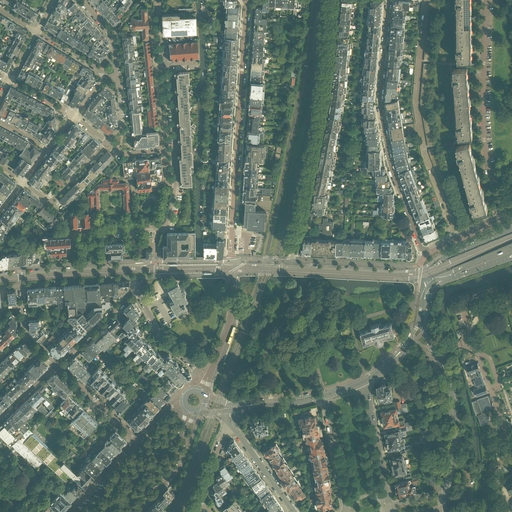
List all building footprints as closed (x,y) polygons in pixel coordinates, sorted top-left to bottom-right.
[(16,0),(12,8),(16,10),(21,3),(18,1),(19,0),(16,0)] [(16,10),(21,13),(27,4),(24,2),(25,0),(24,0),(22,0),(21,3),(16,10)] [(102,0),(96,6),(99,9),(105,4),(108,1),(106,0),(105,0),(103,2),(102,0)] [(120,11),(122,13),(123,14),(132,1),(130,0),(127,0),(124,3),(119,8),(118,8),(120,11)] [(456,9),(456,10),(471,10),(470,0),(455,0),(456,5),(458,5),(458,9),(457,9),(456,9)] [(21,13),(25,16),(29,8),(30,7),(28,5),(29,3),(30,2),(28,1),(27,4),(21,13)] [(67,11),(67,10),(68,9),(69,8),(70,8),(68,7),(67,9),(64,7),(65,5),(58,1),(56,5),(67,11)] [(99,9),(102,13),(108,7),(107,5),(109,3),(108,2),(109,2),(108,1),(105,4),(99,9)] [(25,16),(29,18),(34,11),(31,9),(34,5),(32,3),(30,7),(29,8),(25,16)] [(67,12),(69,14),(78,6),(75,3),(73,5),(70,8),(69,8),(68,9),(67,10),(69,11),(67,12)] [(54,9),(63,14),(64,11),(66,12),(67,11),(56,5),(54,9)] [(108,7),(102,13),(105,16),(114,8),(113,7),(111,5),(108,7)] [(34,11),(29,18),(34,21),(38,13),(36,12),(39,7),(37,6),(34,11)] [(74,15),(74,14),(80,9),(78,6),(69,14),(70,15),(73,13),(74,15)] [(105,16),(108,19),(114,14),(112,12),(116,9),(117,7),(116,6),(114,8),(105,16)] [(180,14),(181,33),(182,33),(183,33),(183,36),(185,36),(185,33),(195,33),(196,33),(196,32),(196,26),(196,23),(195,17),(195,16),(195,13),(192,13),(192,9),(192,8),(180,9),(180,14)] [(52,13),(62,18),(63,19),(65,15),(63,14),(54,9),(52,13)] [(73,19),(71,21),(71,22),(82,12),(80,9),(74,14),(75,16),(73,18),(73,19)] [(456,26),(456,27),(471,27),(471,10),(456,10),(457,10),(458,10),(458,16),(457,16),(457,20),(458,20),(458,26),(457,26),(456,26)] [(108,19),(111,22),(122,13),(120,11),(115,15),(114,14),(108,19)] [(77,22),(79,20),(85,14),(82,12),(71,22),(72,23),(71,25),(72,26),(74,24),(73,23),(75,21),(77,22)] [(57,20),(59,21),(60,22),(61,22),(62,23),(63,21),(61,20),(62,18),(52,13),(50,16),(54,18),(57,20)] [(122,13),(111,22),(113,25),(115,26),(115,25),(119,19),(123,14),(122,13)] [(74,26),(76,28),(87,17),(85,14),(79,20),(80,21),(74,26)] [(177,34),(181,33),(180,14),(179,14),(170,14),(163,15),(163,14),(162,14),(162,15),(162,18),(162,19),(162,24),(162,28),(163,28),(163,34),(168,34),(169,35),(172,35),(172,34),(177,33),(177,34)] [(44,28),(47,29),(54,18),(50,16),(49,18),(51,19),(50,20),(51,20),(50,22),(48,21),(44,28)] [(80,27),(81,28),(90,20),(87,17),(76,28),(77,29),(80,27)] [(47,29),(50,31),(54,25),(53,24),(54,22),(55,21),(56,22),(57,20),(54,18),(47,29)] [(50,31),(53,33),(59,23),(60,22),(59,21),(57,20),(56,22),(58,23),(56,26),(54,25),(50,31)] [(78,31),(80,32),(81,33),(82,32),(81,30),(85,27),(86,28),(92,23),(90,20),(81,28),(78,30),(78,31)] [(12,31),(12,29),(15,24),(11,21),(6,31),(8,32),(10,29),(12,31)] [(59,23),(53,33),(56,35),(62,26),(61,26),(61,24),(60,24),(61,22),(60,22),(59,23)] [(56,35),(60,37),(66,27),(68,24),(66,23),(65,25),(63,27),(62,26),(56,35)] [(83,34),(84,35),(95,25),(92,23),(86,28),(88,29),(85,32),(85,31),(83,33),(82,32),(81,33),(83,34)] [(12,29),(16,31),(26,36),(28,32),(15,24),(12,29)] [(84,35),(86,37),(86,36),(90,32),(91,34),(97,28),(95,25),(84,35)] [(60,37),(63,39),(69,29),(66,27),(60,37)] [(456,43),(456,44),(471,44),(471,27),(456,27),(456,28),(457,28),(457,27),(458,27),(458,34),(457,34),(457,37),(458,37),(458,43),(457,43),(456,43)] [(90,37),(91,39),(100,31),(97,28),(91,34),(90,34),(92,36),(90,37)] [(63,39),(65,41),(72,31),(72,30),(69,29),(63,39)] [(16,31),(14,35),(24,40),(26,36),(16,31)] [(65,41),(69,43),(73,37),(75,33),(72,31),(65,41)] [(69,43),(72,45),(80,32),(78,31),(74,37),(73,37),(69,43)] [(100,31),(92,38),(94,41),(97,39),(102,34),(100,31)] [(72,45),(75,47),(79,40),(78,39),(79,37),(80,38),(81,36),(82,36),(83,34),(81,33),(80,32),(72,45)] [(122,37),(123,44),(133,43),(133,44),(136,43),(135,36),(136,36),(136,33),(122,34),(123,37),(122,37)] [(24,40),(14,35),(12,34),(11,36),(12,36),(15,38),(14,40),(22,43),(24,40)] [(94,44),(95,45),(104,36),(102,34),(97,39),(98,40),(95,42),(94,44)] [(81,41),(79,40),(75,47),(78,49),(86,37),(84,35),(82,39),(81,41)] [(95,45),(97,46),(98,47),(101,44),(107,39),(104,36),(95,45)] [(78,49),(81,51),(85,44),(84,43),(87,38),(86,37),(78,49)] [(38,38),(36,43),(45,47),(47,44),(38,38)] [(8,41),(9,42),(20,47),(22,43),(14,40),(13,41),(10,40),(9,39),(8,41)] [(100,49),(102,51),(103,49),(102,48),(109,42),(108,41),(107,39),(101,44),(102,45),(99,48),(100,49)] [(81,51),(84,52),(91,42),(90,40),(87,45),(85,44),(81,51)] [(11,45),(10,47),(18,51),(20,47),(9,42),(8,43),(11,45)] [(84,52),(87,55),(91,48),(90,47),(91,45),(93,46),(94,44),(92,42),(91,42),(84,52)] [(170,59),(170,62),(172,62),(172,61),(172,60),(183,60),(198,59),(198,57),(197,42),(193,42),(171,44),(170,43),(168,43),(169,46),(170,59)] [(36,43),(34,47),(43,52),(45,47),(36,43)] [(123,44),(124,52),(134,51),(133,44),(133,43),(123,44)] [(45,47),(43,52),(42,53),(45,55),(50,46),(47,44),(45,47)] [(471,44),(456,44),(456,45),(457,45),(458,45),(458,49),(456,49),(456,50),(457,54),(458,54),(458,57),(457,57),(456,57),(456,59),(457,59),(457,58),(458,58),(458,60),(458,61),(472,61),(472,57),(471,44)] [(4,46),(3,48),(16,55),(18,51),(10,47),(7,45),(6,47),(4,46)] [(45,55),(48,57),(50,55),(53,48),(50,46),(45,55)] [(91,48),(87,55),(90,56),(96,48),(93,46),(91,48)] [(90,56),(93,58),(98,52),(96,51),(97,49),(99,50),(100,49),(99,48),(98,47),(97,46),(96,48),(90,56)] [(390,49),(390,53),(401,54),(404,54),(404,50),(403,50),(403,47),(390,46),(390,49)] [(6,55),(9,56),(14,59),(16,55),(3,48),(2,47),(1,49),(7,53),(6,55)] [(34,47),(32,51),(39,55),(40,55),(42,53),(43,52),(34,47)] [(50,59),(51,60),(57,50),(53,48),(50,55),(48,57),(48,58),(50,59)] [(93,58),(96,60),(102,51),(100,49),(100,50),(101,50),(99,53),(98,52),(93,58)] [(103,49),(102,51),(96,60),(100,62),(107,53),(103,49)] [(55,62),(56,59),(60,52),(57,50),(51,60),(50,62),(52,63),(53,61),(55,62)] [(32,51),(29,55),(41,61),(42,59),(38,57),(39,55),(32,51)] [(55,65),(56,66),(63,54),(60,52),(56,59),(57,60),(55,65)] [(61,62),(62,63),(66,56),(63,54),(56,66),(57,66),(58,67),(61,62)] [(0,62),(0,68),(2,69),(9,56),(6,55),(5,56),(6,57),(4,61),(2,59),(0,62)] [(29,55),(27,60),(34,63),(35,61),(39,63),(40,63),(44,65),(45,63),(41,61),(29,55)] [(9,56),(2,69),(3,70),(3,69),(5,71),(6,71),(7,72),(14,59),(9,56)] [(70,58),(64,68),(67,70),(69,67),(73,60),(70,58)] [(27,60),(24,64),(28,66),(31,68),(32,68),(35,69),(36,70),(37,68),(38,66),(34,63),(27,60)] [(67,70),(70,72),(76,62),(73,60),(69,67),(67,70)] [(76,62),(70,72),(73,74),(74,74),(74,72),(75,71),(79,64),(76,62)] [(17,77),(21,79),(27,68),(28,66),(24,64),(17,77)] [(77,76),(79,72),(83,66),(79,64),(75,71),(77,72),(75,75),(74,74),(73,74),(73,75),(76,76),(76,77),(77,76)] [(21,79),(24,81),(28,74),(27,73),(29,69),(30,69),(31,68),(28,66),(27,68),(21,79)] [(77,76),(78,77),(79,76),(81,74),(82,75),(83,74),(84,72),(86,68),(83,66),(79,72),(77,76)] [(83,74),(86,77),(93,82),(93,80),(92,72),(86,68),(84,72),(83,74)] [(455,81),(455,86),(468,85),(467,72),(467,68),(453,69),(453,70),(454,70),(454,72),(453,72),(452,72),(452,74),(453,74),(453,73),(454,73),(454,76),(453,76),(453,81),(455,81)] [(28,83),(31,85),(35,77),(34,76),(35,74),(36,73),(37,74),(39,71),(38,71),(36,70),(35,69),(33,73),(28,83)] [(28,74),(24,81),(28,83),(33,73),(29,71),(28,74)] [(175,76),(176,84),(186,84),(187,82),(189,84),(188,72),(180,72),(179,73),(178,73),(177,75),(178,75),(177,77),(175,76)] [(37,75),(35,77),(31,85),(35,87),(40,77),(37,75)] [(250,82),(262,83),(263,76),(262,76),(260,76),(260,75),(250,75),(250,76),(249,78),(250,79),(250,80),(250,82)] [(35,87),(38,88),(42,81),(44,78),(41,76),(40,77),(35,87)] [(38,88),(42,90),(49,77),(47,76),(46,78),(47,79),(46,79),(44,82),(42,81),(38,88)] [(42,90),(45,92),(50,85),(51,83),(49,82),(51,78),(49,77),(42,90)] [(81,77),(81,78),(90,85),(93,82),(86,77),(85,79),(82,77),(81,77)] [(81,78),(78,82),(81,84),(87,89),(90,85),(81,78)] [(69,83),(73,86),(84,93),(87,89),(81,84),(78,82),(77,82),(73,80),(71,79),(70,82),(69,83)] [(49,94),(53,96),(57,89),(58,86),(56,85),(58,81),(57,80),(55,82),(49,94)] [(50,85),(45,92),(49,94),(55,82),(52,81),(51,83),(50,85)] [(53,96),(56,98),(62,88),(63,86),(63,85),(61,84),(59,87),(58,86),(57,89),(53,96)] [(176,93),(177,101),(187,100),(188,99),(189,99),(191,96),(188,94),(188,85),(186,84),(176,84),(176,90),(178,92),(177,93),(176,93)] [(456,97),(456,103),(470,102),(468,85),(455,86),(454,86),(453,86),(453,87),(454,87),(455,87),(455,93),(455,94),(455,97),(456,97)] [(73,86),(70,90),(71,90),(73,92),(74,93),(75,93),(81,97),(84,93),(73,86)] [(9,103),(15,90),(11,87),(4,100),(8,102),(9,103)] [(56,98),(60,100),(64,93),(65,90),(62,88),(56,98)] [(103,96),(107,90),(103,88),(99,93),(98,94),(102,97),(103,96)] [(60,100),(64,102),(68,95),(71,90),(69,89),(66,94),(64,93),(60,100)] [(15,90),(9,103),(11,104),(14,99),(15,100),(20,92),(19,92),(15,90)] [(389,100),(389,102),(396,100),(396,96),(395,96),(395,92),(386,91),(386,95),(386,99),(389,100)] [(15,100),(14,103),(18,105),(23,94),(20,92),(15,100)] [(64,102),(68,105),(75,93),(74,93),(73,92),(72,94),(70,97),(68,95),(64,102)] [(75,93),(68,105),(73,107),(81,97),(75,93)] [(110,101),(114,96),(110,93),(105,100),(107,101),(108,100),(109,101),(110,101)] [(18,105),(17,107),(18,108),(19,108),(21,103),(23,104),(27,96),(23,94),(18,105)] [(95,97),(104,104),(105,103),(107,101),(105,100),(104,102),(103,101),(104,99),(103,99),(102,97),(98,94),(95,97)] [(23,108),(25,109),(31,98),(28,96),(27,96),(23,104),(25,105),(23,108)] [(107,103),(107,105),(115,104),(114,96),(110,101),(109,101),(108,102),(107,101),(105,103),(107,103)] [(103,108),(104,109),(104,107),(103,106),(104,105),(104,104),(95,97),(93,100),(102,107),(102,108),(103,108)] [(29,108),(31,108),(35,100),(31,98),(25,109),(28,110),(29,108)] [(31,113),(33,115),(39,102),(35,100),(31,108),(33,109),(31,113)] [(102,111),(102,110),(103,108),(102,108),(102,107),(93,100),(91,103),(102,111)] [(177,109),(178,118),(188,117),(190,115),(189,102),(187,100),(177,101),(177,107),(180,108),(178,110),(177,109)] [(386,109),(399,106),(398,100),(396,100),(389,102),(385,102),(386,105),(386,109)] [(219,108),(232,109),(232,106),(232,102),(233,102),(219,101),(219,104),(219,108)] [(39,102),(33,114),(35,115),(37,112),(39,113),(43,104),(39,102)] [(457,114),(458,120),(471,119),(470,102),(456,103),(455,103),(454,103),(454,105),(455,104),(456,104),(457,110),(457,111),(457,114)] [(91,108),(95,111),(96,110),(101,113),(102,113),(102,112),(102,111),(91,103),(89,106),(91,108)] [(261,104),(249,103),(249,104),(248,104),(248,105),(247,107),(248,107),(248,108),(249,108),(248,110),(248,113),(249,114),(252,114),(255,114),(263,115),(264,104),(261,104)] [(39,117),(41,118),(47,107),(43,105),(43,104),(39,113),(41,114),(39,117)] [(5,118),(10,110),(11,109),(6,106),(5,109),(0,116),(5,118)] [(82,115),(85,117),(91,108),(89,106),(82,115)] [(387,113),(387,115),(400,113),(399,106),(386,109),(387,113)] [(47,117),(47,121),(55,120),(55,116),(47,116),(51,109),(47,107),(41,118),(43,119),(45,116),(47,117)] [(20,109),(19,108),(18,108),(17,110),(10,121),(15,124),(20,115),(17,113),(20,109)] [(85,117),(88,119),(93,113),(95,111),(91,108),(85,117)] [(10,121),(17,110),(15,109),(14,112),(10,110),(5,118),(10,121)] [(147,111),(148,118),(156,117),(155,109),(150,110),(150,111),(147,111)] [(88,119),(91,122),(98,113),(96,112),(95,114),(93,113),(88,119)] [(130,113),(131,120),(141,119),(140,112),(130,113)] [(400,113),(387,115),(388,117),(389,121),(388,121),(388,122),(401,119),(405,118),(403,112),(400,113)] [(23,117),(20,115),(15,124),(19,126),(24,117),(26,114),(25,113),(24,114),(23,117)] [(91,122),(94,124),(99,117),(97,116),(99,114),(98,113),(91,122)] [(19,126),(23,129),(28,120),(31,115),(29,114),(27,118),(24,117),(19,126)] [(94,124),(97,126),(102,120),(100,119),(102,116),(101,115),(99,117),(94,124)] [(97,126),(100,128),(107,120),(105,119),(104,117),(102,120),(97,126)] [(148,118),(148,123),(151,123),(152,126),(157,125),(156,117),(148,118)] [(179,126),(179,135),(189,134),(191,132),(193,129),(190,127),(190,118),(188,117),(178,118),(178,123),(181,125),(179,127),(179,126)] [(25,129),(30,132),(34,123),(36,124),(38,119),(35,118),(33,123),(29,121),(25,129)] [(132,134),(137,139),(139,136),(142,131),(141,119),(131,120),(132,134)] [(389,125),(389,128),(402,126),(401,119),(388,122),(389,125)] [(471,119),(458,120),(457,120),(456,120),(456,122),(457,122),(457,121),(458,121),(458,126),(457,126),(457,131),(459,131),(459,134),(458,134),(457,134),(457,135),(458,135),(459,135),(459,137),(459,138),(473,137),(472,133),(471,119)] [(46,124),(46,125),(55,132),(56,130),(57,130),(56,130),(56,128),(56,127),(55,121),(55,120),(47,121),(46,121),(46,123),(48,122),(48,123),(48,124),(46,124)] [(100,128),(103,131),(108,124),(106,123),(108,122),(109,123),(110,122),(107,120),(100,128)] [(103,131),(106,133),(113,124),(110,122),(109,123),(108,124),(103,131)] [(30,132),(34,134),(37,129),(38,130),(40,128),(41,126),(42,125),(40,123),(38,126),(36,124),(34,123),(30,132)] [(113,124),(106,133),(109,135),(117,127),(113,124)] [(46,125),(43,128),(53,135),(55,132),(46,125)] [(73,125),(71,128),(81,136),(85,132),(84,131),(75,125),(73,125)] [(41,126),(40,128),(42,130),(45,132),(43,134),(50,139),(53,135),(43,128),(41,126)] [(389,128),(391,140),(404,137),(402,126),(389,128)] [(71,128),(67,133),(75,138),(76,136),(80,138),(81,136),(71,128)] [(37,129),(34,134),(45,143),(47,142),(50,139),(43,134),(38,130),(37,129)] [(3,140),(7,142),(11,133),(7,131),(3,140)] [(246,142),(246,143),(258,144),(258,143),(258,140),(259,140),(259,137),(262,138),(262,132),(260,132),(247,131),(247,136),(246,136),(246,142)] [(89,136),(85,132),(81,136),(80,138),(78,141),(82,144),(79,148),(78,148),(81,151),(85,147),(88,143),(93,138),(89,136)] [(146,134),(145,135),(146,146),(156,145),(155,144),(156,143),(157,144),(158,143),(158,142),(159,141),(159,140),(158,132),(146,133),(146,134)] [(7,142),(11,144),(15,135),(11,133),(7,142)] [(67,133),(64,136),(74,144),(76,140),(75,138),(67,133)] [(180,143),(180,151),(190,150),(192,149),(191,135),(189,134),(179,135),(179,140),(182,142),(181,143),(180,143)] [(11,144),(15,146),(20,138),(15,135),(11,144)] [(139,136),(137,139),(136,140),(135,140),(134,142),(133,142),(134,143),(135,144),(133,148),(146,146),(145,135),(141,135),(140,137),(139,136)] [(64,136),(61,140),(69,146),(71,147),(72,145),(74,147),(75,145),(74,144),(64,136)] [(404,137),(391,140),(392,142),(393,146),(405,144),(405,138),(407,138),(406,137),(404,137)] [(15,146),(19,148),(24,140),(20,138),(15,146)] [(100,144),(93,138),(88,143),(95,150),(100,144)] [(19,149),(22,151),(28,142),(24,140),(19,148),(19,149)] [(61,140),(58,145),(66,151),(69,146),(61,140)] [(219,144),(219,150),(229,151),(230,143),(222,143),(222,141),(218,141),(217,141),(217,144),(219,144)] [(19,155),(23,157),(31,164),(34,159),(37,156),(40,152),(28,142),(22,151),(19,155)] [(92,153),(95,150),(88,143),(85,147),(92,153)] [(246,148),(244,151),(245,154),(245,159),(257,160),(259,160),(263,160),(267,160),(268,145),(258,144),(246,143),(246,148)] [(394,152),(406,150),(409,150),(408,143),(405,144),(393,146),(393,148),(394,152)] [(460,159),(461,163),(474,160),(471,148),(470,144),(456,147),(457,148),(457,150),(456,150),(456,152),(457,152),(457,151),(458,151),(459,154),(457,154),(458,159),(460,159)] [(58,145),(52,153),(61,160),(62,160),(63,158),(67,161),(68,159),(63,155),(66,151),(58,145)] [(85,147),(81,151),(88,157),(92,153),(85,147)] [(79,152),(78,154),(84,161),(88,157),(81,151),(78,148),(77,150),(79,152)] [(178,157),(179,173),(190,172),(191,170),(191,166),(190,166),(191,164),(193,165),(192,151),(190,150),(180,151),(181,156),(182,157),(180,159),(178,157)] [(216,155),(216,160),(218,160),(218,158),(229,159),(229,151),(219,150),(216,150),(216,155)] [(395,159),(407,156),(407,155),(406,150),(394,152),(394,155),(395,159)] [(108,151),(104,155),(110,161),(114,157),(108,151)] [(8,155),(4,152),(0,160),(1,161),(1,162),(2,163),(3,162),(4,163),(7,157),(8,155)] [(52,153),(49,157),(58,164),(61,160),(52,153)] [(78,154),(74,158),(81,164),(84,161),(78,154)] [(104,155),(100,159),(106,165),(110,161),(104,155)] [(397,166),(410,161),(409,158),(408,158),(407,157),(407,156),(395,159),(395,162),(397,166)] [(20,158),(17,162),(27,169),(29,166),(31,164),(23,157),(22,160),(20,158)] [(46,161),(55,168),(58,164),(49,157),(47,159),(46,161)] [(70,157),(68,159),(77,168),(81,164),(74,158),(72,160),(70,157)] [(137,182),(138,190),(151,189),(151,186),(164,184),(164,183),(163,183),(163,180),(163,177),(163,176),(162,174),(163,174),(162,174),(163,174),(162,174),(162,167),(161,165),(161,158),(148,159),(148,158),(144,159),(138,159),(135,160),(135,161),(122,162),(124,178),(137,177),(137,182)] [(68,159),(67,161),(65,163),(66,164),(68,166),(74,172),(77,168),(68,159)] [(100,159),(96,163),(102,169),(106,165),(100,159)] [(399,173),(411,168),(410,164),(411,163),(416,162),(415,160),(410,161),(397,166),(398,168),(399,173)] [(464,174),(465,180),(478,176),(474,160),(461,163),(460,164),(459,164),(460,165),(461,165),(463,171),(464,174)] [(46,161),(42,165),(51,171),(52,172),(55,168),(46,161)] [(27,169),(17,162),(14,166),(16,167),(14,169),(22,176),(24,173),(27,169)] [(92,167),(98,172),(98,173),(102,169),(96,163),(92,167)] [(42,165),(39,169),(50,177),(51,178),(53,176),(49,173),(51,171),(42,165)] [(74,172),(68,166),(66,167),(65,165),(63,167),(71,175),(72,173),(74,172)] [(71,175),(63,167),(59,171),(64,175),(67,179),(71,175)] [(78,181),(74,185),(80,190),(86,184),(90,188),(92,185),(89,183),(87,183),(87,182),(90,180),(90,182),(93,184),(96,182),(92,178),(98,172),(92,167),(88,171),(89,172),(86,176),(85,177),(84,179),(83,178),(79,182),(78,181)] [(411,168),(399,173),(400,175),(401,179),(413,174),(416,173),(413,167),(411,168)] [(39,169),(36,173),(48,182),(49,180),(48,179),(50,177),(39,169)] [(218,171),(218,179),(227,180),(228,172),(218,171)] [(190,172),(179,173),(180,181),(181,180),(182,182),(180,184),(181,185),(182,185),(183,185),(183,186),(184,186),(192,185),(191,173),(190,172)] [(36,173),(33,177),(43,184),(45,186),(48,182),(36,173)] [(2,183),(3,183),(5,184),(9,178),(7,177),(4,174),(0,179),(3,182),(2,183)] [(402,181),(404,185),(416,180),(417,180),(415,176),(414,177),(413,174),(401,179),(402,181)] [(58,184),(60,186),(64,182),(60,179),(58,177),(56,175),(53,179),(58,184)] [(468,191),(470,196),(483,193),(478,176),(465,180),(464,180),(464,182),(465,181),(466,181),(467,187),(468,190),(468,191)] [(43,184),(33,177),(31,179),(29,181),(38,188),(39,189),(43,184)] [(9,178),(5,184),(11,190),(13,188),(13,187),(15,184),(15,183),(9,178)] [(117,179),(113,179),(113,189),(122,189),(123,188),(123,183),(119,183),(118,180),(117,179)] [(93,189),(92,190),(97,190),(98,191),(99,190),(103,189),(103,180),(101,181),(101,184),(98,184),(93,189)] [(405,189),(406,191),(418,186),(416,180),(404,185),(405,189)] [(3,183),(0,187),(0,189),(7,195),(8,195),(7,195),(10,191),(11,190),(5,184),(3,183)] [(74,185),(71,189),(77,195),(81,191),(80,190),(74,185)] [(227,186),(216,185),(215,185),(212,185),(211,192),(212,192),(213,192),(227,193),(227,186)] [(407,193),(408,197),(420,192),(419,190),(422,189),(421,185),(418,186),(406,191),(407,193)] [(315,197),(314,199),(327,200),(329,200),(329,197),(328,197),(328,194),(329,194),(329,190),(327,190),(327,187),(315,187),(314,190),(314,193),(313,196),(315,197)] [(71,189),(67,193),(73,199),(77,195),(71,189)] [(20,194),(30,202),(32,203),(36,199),(24,190),(23,190),(20,194)] [(212,199),(213,199),(214,199),(226,200),(227,193),(213,192),(212,192),(211,199),(212,199)] [(409,201),(410,203),(422,198),(420,192),(408,197),(410,201),(409,201)] [(67,193),(63,197),(69,203),(73,199),(67,193)] [(483,193),(470,196),(469,197),(468,197),(468,198),(469,198),(470,198),(471,202),(470,203),(471,207),(473,207),(473,210),(472,210),(472,212),(473,211),(474,211),(474,213),(474,214),(488,210),(487,207),(483,193)] [(19,195),(17,198),(26,205),(27,206),(30,202),(20,194),(19,195)] [(242,201),(245,201),(255,202),(257,202),(257,199),(257,195),(256,195),(254,195),(243,194),(242,197),(242,201)] [(69,203),(63,197),(59,201),(65,207),(69,203)] [(17,198),(13,203),(24,211),(28,214),(31,216),(33,214),(28,210),(28,211),(24,208),(26,205),(17,198)] [(411,205),(413,209),(423,205),(422,201),(423,201),(422,198),(410,203),(411,205)] [(43,204),(36,199),(32,203),(36,206),(37,207),(39,208),(43,204)] [(212,199),(211,206),(214,206),(226,207),(226,200),(214,199),(213,199),(212,199)] [(255,202),(245,201),(245,206),(244,210),(243,225),(247,225),(246,227),(247,227),(250,227),(250,228),(250,227),(253,227),(253,228),(253,227),(256,228),(259,228),(262,228),(263,228),(263,224),(263,220),(265,220),(266,212),(264,212),(254,211),(255,202)] [(12,204),(9,208),(18,215),(21,212),(22,213),(24,211),(13,203),(12,204)] [(133,211),(132,203),(124,203),(124,212),(129,212),(129,211),(133,211)] [(414,213),(415,215),(427,211),(425,205),(423,205),(413,209),(414,213)] [(38,212),(42,216),(48,210),(44,206),(38,212)] [(210,213),(212,213),(225,214),(226,207),(214,206),(211,206),(210,206),(210,213)] [(4,214),(14,221),(18,215),(9,208),(7,210),(4,214)] [(42,216),(46,220),(52,213),(48,210),(42,216)] [(416,217),(417,221),(431,216),(429,212),(428,213),(427,211),(415,215),(416,217)] [(46,220),(50,223),(56,217),(52,213),(46,220)] [(78,214),(68,215),(69,227),(74,227),(74,230),(78,230),(79,230),(79,229),(80,229),(81,229),(81,230),(81,229),(85,229),(85,226),(90,226),(89,213),(80,214),(78,214)] [(3,216),(0,219),(0,220),(9,227),(11,224),(13,225),(16,222),(14,221),(4,214),(3,215),(3,216)] [(420,225),(421,227),(433,222),(431,216),(417,221),(418,224),(419,224),(419,225),(420,225)] [(56,217),(50,223),(54,227),(60,221),(56,217)] [(336,254),(336,239),(337,233),(331,233),(332,229),(333,229),(334,221),(327,221),(328,218),(326,218),(323,218),(323,223),(319,222),(319,229),(323,229),(323,233),(324,233),(324,239),(320,239),(316,239),(312,239),(312,253),(313,253),(315,253),(320,254),(320,253),(324,253),(324,252),(328,252),(328,254),(332,254),(336,254)] [(0,230),(0,231),(2,228),(7,232),(11,228),(9,227),(0,220),(0,230)] [(422,231),(423,234),(434,230),(433,227),(435,226),(433,222),(421,227),(421,228),(420,229),(421,230),(421,231),(422,231)] [(216,247),(215,258),(221,258),(223,257),(222,256),(223,251),(223,244),(224,228),(217,227),(216,244),(216,247)] [(434,230),(423,234),(424,236),(424,237),(424,238),(424,239),(426,240),(438,236),(437,232),(435,233),(434,230)] [(448,259),(448,260),(511,233),(511,232),(475,248),(448,259)] [(163,248),(159,248),(160,258),(163,258),(168,258),(188,258),(188,249),(180,250),(180,241),(188,241),(188,233),(178,233),(171,233),(167,233),(167,234),(167,235),(167,245),(166,245),(166,246),(163,246),(163,248)] [(8,248),(9,249),(11,250),(20,239),(20,238),(21,237),(20,235),(8,248)] [(305,252),(312,253),(312,239),(312,236),(307,235),(306,239),(302,239),(302,245),(300,245),(300,247),(300,252),(303,255),(305,252)] [(47,251),(51,251),(51,255),(57,254),(57,255),(61,254),(66,254),(66,251),(70,250),(69,245),(70,245),(70,236),(45,238),(46,247),(51,246),(51,247),(47,247),(47,251)] [(379,256),(382,256),(382,241),(375,240),(376,237),(375,237),(375,240),(374,256),(377,256),(379,256)] [(338,254),(343,254),(344,239),(336,239),(336,254),(338,254)] [(370,255),(374,256),(375,240),(373,240),(373,242),(365,242),(365,255),(367,255),(368,256),(368,257),(369,257),(370,256),(370,255)] [(390,256),(391,256),(391,241),(387,241),(388,240),(383,240),(383,241),(382,241),(382,256),(385,256),(385,257),(387,257),(387,256),(390,256)] [(405,257),(406,243),(406,242),(406,241),(398,241),(398,257),(398,256),(401,257),(401,258),(405,258),(405,257)] [(21,249),(23,251),(31,244),(28,242),(21,249)] [(452,268),(452,269),(509,245),(511,244),(511,243),(499,249),(452,268)] [(106,251),(109,251),(122,252),(124,252),(124,251),(124,244),(106,244),(106,251)] [(19,253),(9,254),(7,268),(9,267),(14,266),(19,257),(18,256),(19,255),(19,254),(22,251),(20,250),(18,251),(19,253)] [(29,252),(29,254),(29,265),(40,265),(39,259),(39,254),(35,254),(35,251),(29,252)] [(122,252),(109,251),(108,260),(122,259),(122,252)] [(0,256),(0,267),(7,267),(7,268),(9,254),(2,254),(0,256)] [(21,254),(19,257),(14,266),(16,266),(18,266),(20,266),(21,266),(22,266),(29,265),(29,254),(21,254)] [(107,284),(105,284),(101,284),(101,285),(101,290),(101,294),(101,295),(101,300),(101,302),(106,302),(105,300),(109,300),(109,296),(112,295),(112,293),(112,289),(112,283),(107,284)] [(167,289),(174,301),(170,303),(173,309),(176,314),(181,311),(182,313),(184,312),(184,311),(187,309),(185,306),(186,306),(184,303),(187,301),(184,295),(185,295),(185,292),(183,289),(181,289),(177,283),(167,289)] [(102,314),(102,310),(101,305),(102,305),(101,302),(101,300),(101,295),(100,293),(101,293),(100,290),(100,284),(87,285),(87,286),(85,286),(86,299),(87,299),(87,306),(87,318),(93,324),(102,314)] [(72,286),(74,307),(87,306),(87,299),(86,299),(85,286),(84,286),(83,285),(81,285),(73,286),(72,286)] [(483,291),(486,298),(486,299),(487,298),(502,293),(502,292),(499,285),(483,290),(483,291)] [(65,308),(71,308),(74,307),(72,286),(64,287),(65,299),(65,302),(65,307),(65,308)] [(55,287),(49,288),(44,288),(45,302),(45,303),(46,303),(46,304),(57,303),(56,300),(55,287)] [(62,299),(65,299),(64,287),(55,287),(56,300),(58,299),(58,301),(60,301),(60,303),(62,302),(62,299)] [(129,287),(123,288),(118,288),(119,299),(122,295),(127,290),(128,289),(128,288),(129,288),(129,287)] [(42,303),(45,302),(44,288),(36,289),(37,301),(37,304),(38,304),(38,301),(41,301),(42,303)] [(33,301),(37,301),(36,289),(27,290),(28,302),(28,304),(33,303),(33,301)] [(7,291),(8,300),(8,306),(10,306),(10,304),(12,304),(12,307),(16,307),(16,303),(16,300),(15,291),(7,291)] [(105,300),(106,302),(106,304),(105,304),(105,305),(103,305),(102,305),(101,305),(102,310),(103,308),(106,311),(107,310),(109,308),(112,305),(109,301),(109,300),(105,300)] [(126,329),(127,329),(133,323),(136,320),(134,318),(136,316),(140,313),(139,312),(141,311),(138,307),(137,308),(136,307),(137,306),(137,305),(135,303),(134,303),(133,304),(132,303),(131,303),(128,306),(127,307),(128,307),(124,311),(129,316),(127,318),(128,320),(123,325),(127,329),(126,329)] [(87,306),(74,307),(71,308),(89,327),(93,324),(87,318),(87,306)] [(67,317),(73,323),(82,333),(86,329),(87,329),(89,327),(71,308),(65,308),(66,317),(67,317)] [(8,320),(10,322),(17,328),(16,319),(10,314),(9,315),(6,319),(8,320)] [(112,322),(111,323),(117,328),(117,327),(118,326),(120,328),(123,324),(116,318),(113,321),(113,322),(112,323),(112,322)] [(9,325),(7,327),(15,335),(17,334),(17,331),(15,330),(17,328),(10,322),(8,324),(9,325)] [(67,328),(69,330),(73,334),(74,337),(76,339),(77,339),(76,339),(78,338),(81,335),(82,334),(82,333),(73,323),(70,326),(69,325),(67,328)] [(109,324),(106,327),(112,332),(117,328),(111,323),(110,324),(109,324)] [(125,335),(128,338),(134,331),(135,331),(138,327),(134,324),(133,323),(127,329),(124,333),(123,332),(121,332),(118,335),(121,337),(123,335),(124,336),(125,335)] [(3,329),(4,330),(12,338),(15,335),(7,327),(4,324),(2,326),(4,328),(3,329)] [(395,336),(392,327),(391,324),(385,326),(379,328),(379,325),(372,327),(373,330),(367,331),(360,333),(364,345),(371,343),(375,342),(375,343),(376,343),(376,344),(377,344),(378,345),(379,345),(380,345),(381,345),(382,344),(383,344),(383,343),(384,343),(384,342),(384,341),(384,340),(384,339),(388,338),(395,336)] [(94,339),(104,348),(105,350),(113,341),(117,337),(112,332),(106,327),(104,330),(103,330),(103,331),(102,331),(99,334),(98,335),(95,338),(94,339)] [(31,333),(35,336),(43,328),(35,329),(31,333)] [(43,328),(35,336),(34,336),(38,340),(47,332),(43,328)] [(0,334),(1,334),(8,342),(12,338),(4,330),(0,334)] [(67,330),(63,334),(72,343),(76,339),(74,337),(73,334),(69,330),(68,331),(67,330)] [(124,348),(126,350),(139,335),(138,334),(135,331),(134,331),(128,338),(124,342),(127,344),(124,348)] [(0,333),(0,339),(5,345),(8,342),(1,334),(0,334),(0,333)] [(53,334),(48,339),(62,353),(63,352),(66,349),(67,348),(68,348),(67,347),(65,345),(63,345),(58,339),(53,334)] [(63,334),(58,339),(63,345),(65,345),(67,347),(72,343),(63,334)] [(132,349),(134,351),(144,341),(140,338),(141,337),(139,335),(126,350),(123,353),(126,355),(132,349)] [(62,353),(48,339),(51,343),(47,347),(48,349),(49,349),(50,351),(51,351),(53,354),(54,354),(56,356),(58,356),(61,353),(61,354),(62,353)] [(89,343),(89,344),(98,351),(99,350),(101,351),(104,348),(94,339),(89,343)] [(134,358),(136,360),(149,345),(148,344),(144,341),(134,351),(137,354),(133,357),(134,358)] [(22,343),(18,347),(26,355),(27,354),(28,355),(31,352),(30,351),(32,350),(24,343),(22,343)] [(84,348),(93,356),(95,358),(98,355),(96,353),(97,352),(99,354),(99,353),(98,351),(89,344),(84,348)] [(138,362),(140,360),(143,362),(144,361),(154,350),(151,347),(151,346),(149,345),(136,360),(138,362)] [(18,347),(12,352),(19,360),(22,358),(25,361),(28,358),(26,355),(18,347)] [(80,352),(84,356),(91,362),(91,361),(90,360),(93,356),(84,348),(80,352)] [(143,366),(146,369),(159,354),(158,353),(157,353),(154,350),(144,361),(146,363),(144,366),(143,366)] [(12,352),(8,356),(16,363),(19,360),(12,352)] [(151,367),(154,370),(164,359),(159,354),(146,369),(148,371),(148,370),(151,367)] [(160,373),(162,371),(173,360),(172,359),(172,358),(171,358),(169,355),(168,355),(164,359),(154,370),(157,372),(158,371),(160,373)] [(8,356),(4,360),(12,367),(16,363),(8,356)] [(33,363),(34,364),(42,372),(47,367),(47,365),(38,356),(32,362),(33,363)] [(69,367),(71,369),(79,362),(74,358),(68,363),(68,364),(68,366),(69,367)] [(423,365),(424,366),(426,365),(426,364),(428,364),(430,369),(432,368),(433,366),(429,359),(427,359),(425,360),(425,361),(422,362),(422,363),(423,365)] [(1,363),(0,363),(8,371),(9,369),(12,372),(14,369),(12,367),(4,360),(1,363)] [(162,371),(170,379),(180,367),(175,363),(176,362),(173,360),(162,371)] [(74,372),(76,374),(83,366),(81,364),(82,363),(80,361),(79,362),(71,369),(74,372)] [(471,391),(473,396),(474,397),(476,396),(477,396),(488,392),(488,393),(488,392),(487,390),(486,388),(486,386),(485,386),(482,377),(483,377),(482,374),(481,374),(478,363),(473,365),(473,364),(471,365),(466,367),(470,379),(476,377),(480,388),(474,390),(471,391)] [(28,369),(29,370),(36,378),(42,372),(34,364),(28,369)] [(77,375),(80,377),(87,370),(88,369),(84,365),(83,366),(76,374),(77,375)] [(88,378),(93,383),(103,372),(100,369),(98,367),(92,373),(88,378)] [(181,367),(180,367),(170,379),(169,379),(169,380),(173,383),(174,383),(174,384),(176,387),(178,387),(179,386),(180,385),(183,382),(183,381),(184,382),(186,380),(185,379),(186,378),(187,377),(189,377),(190,377),(190,376),(191,376),(190,374),(190,373),(189,373),(189,372),(187,373),(183,369),(181,367)] [(84,382),(88,378),(92,373),(91,371),(90,372),(88,371),(89,370),(88,369),(87,370),(80,377),(83,380),(84,382)] [(29,370),(23,376),(30,383),(32,381),(36,378),(29,370)] [(93,383),(98,388),(109,377),(103,372),(93,383)] [(104,393),(114,382),(118,378),(113,373),(109,377),(98,388),(104,393)] [(45,392),(49,389),(59,377),(56,374),(54,374),(43,385),(39,389),(41,391),(44,394),(45,392)] [(23,376),(18,381),(25,388),(29,385),(30,383),(23,376)] [(49,389),(53,393),(64,381),(62,380),(59,377),(49,389)] [(13,380),(12,382),(21,392),(25,388),(18,381),(15,378),(13,380)] [(58,391),(60,393),(68,385),(65,383),(66,383),(64,381),(53,393),(55,395),(58,391)] [(11,388),(18,395),(21,392),(12,382),(11,382),(10,383),(12,386),(11,388)] [(104,393),(109,398),(120,387),(114,382),(104,393)] [(378,387),(378,388),(379,392),(378,392),(379,393),(378,393),(379,398),(380,398),(380,400),(385,399),(385,400),(392,399),(391,393),(392,393),(391,391),(392,391),(391,387),(390,384),(386,385),(386,384),(382,385),(382,386),(378,387)] [(5,390),(7,392),(14,399),(18,395),(11,388),(8,385),(6,386),(6,387),(7,388),(5,390)] [(68,385),(60,393),(59,395),(64,399),(72,391),(71,388),(68,385)] [(115,403),(122,395),(125,392),(120,387),(109,398),(115,403)] [(29,399),(28,399),(37,408),(45,416),(47,418),(53,411),(52,409),(55,406),(40,392),(38,390),(37,391),(36,392),(33,394),(30,397),(30,398),(29,399)] [(154,391),(150,396),(160,406),(161,405),(162,404),(165,401),(158,395),(154,391)] [(7,392),(2,396),(9,403),(14,399),(7,392)] [(2,395),(0,397),(0,401),(5,407),(9,403),(2,396),(2,395)] [(61,409),(66,413),(76,402),(69,396),(68,395),(61,404),(60,405),(60,406),(61,407),(63,408),(61,409)] [(122,395),(115,403),(114,404),(114,406),(117,408),(116,409),(119,413),(120,412),(122,410),(129,402),(122,395)] [(144,401),(144,402),(155,412),(156,411),(157,409),(160,406),(150,396),(148,395),(145,399),(146,399),(144,401)] [(490,410),(491,409),(491,408),(490,406),(490,405),(492,405),(493,405),(492,402),(490,402),(488,395),(477,399),(477,400),(473,401),(478,415),(477,415),(478,415),(477,417),(478,417),(478,418),(481,425),(482,425),(482,426),(485,426),(485,424),(489,422),(489,415),(489,414),(488,414),(489,412),(488,412),(488,411),(489,411),(490,410)] [(28,399),(24,403),(32,412),(37,408),(28,399)] [(69,415),(73,419),(83,408),(80,406),(79,405),(76,402),(66,413),(69,416),(69,415)] [(142,408),(150,416),(152,415),(152,414),(155,412),(144,402),(145,402),(141,406),(143,408),(142,408)] [(20,407),(30,417),(33,413),(32,412),(24,403),(20,407)] [(381,416),(382,420),(395,417),(398,417),(397,412),(402,411),(401,408),(407,407),(406,403),(401,404),(395,406),(396,409),(388,411),(388,409),(385,410),(385,411),(382,412),(382,414),(382,415),(381,416)] [(16,411),(25,421),(30,417),(20,407),(16,411)] [(138,410),(136,412),(146,421),(148,419),(150,416),(142,408),(140,407),(137,410),(138,410)] [(83,408),(73,419),(69,423),(84,436),(97,422),(90,415),(87,413),(87,412),(86,411),(83,409),(83,408)] [(16,411),(12,415),(27,431),(29,429),(31,427),(25,421),(16,411)] [(283,420),(285,427),(292,425),(289,411),(285,412),(287,419),(283,420)] [(132,417),(133,418),(142,425),(144,423),(146,421),(136,412),(135,413),(132,417)] [(8,419),(23,434),(24,434),(27,431),(12,415),(8,419)] [(301,429),(302,429),(316,427),(315,426),(315,422),(315,421),(316,420),(315,418),(314,417),(314,416),(310,417),(310,416),(304,417),(300,418),(299,418),(298,419),(299,420),(300,424),(301,429)] [(398,417),(395,417),(382,420),(383,423),(384,424),(385,427),(388,426),(399,424),(399,428),(401,428),(407,427),(407,426),(407,424),(405,425),(404,423),(404,420),(402,421),(398,421),(398,417)] [(142,426),(142,425),(133,418),(132,419),(126,419),(125,420),(136,429),(138,429),(140,428),(142,426)] [(3,423),(19,439),(23,434),(8,419),(6,420),(3,423)] [(267,424),(266,420),(263,420),(257,420),(255,420),(253,420),(251,421),(250,423),(250,425),(252,426),(252,427),(253,426),(253,429),(254,432),(256,434),(257,434),(257,436),(260,436),(268,435),(267,433),(268,433),(268,430),(268,425),(267,424)] [(0,426),(0,437),(4,442),(10,447),(12,445),(32,464),(36,468),(42,462),(18,440),(19,439),(3,423),(0,426)] [(304,433),(304,438),(318,435),(317,427),(316,426),(315,426),(316,427),(302,429),(302,434),(304,433)] [(67,486),(69,488),(77,495),(78,494),(81,491),(82,489),(87,484),(77,474),(75,472),(64,462),(70,457),(66,453),(60,459),(48,447),(34,434),(36,431),(31,427),(29,429),(27,431),(24,434),(23,434),(19,439),(18,440),(42,462),(52,472),(64,483),(66,481),(67,483),(70,480),(68,479),(71,476),(76,480),(75,482),(73,484),(71,486),(69,484),(69,485),(68,486),(67,486)] [(111,437),(120,446),(123,443),(124,443),(126,441),(126,440),(126,439),(113,427),(109,432),(112,434),(110,436),(111,437)] [(385,439),(386,442),(400,440),(399,436),(401,435),(400,431),(388,434),(385,434),(386,438),(385,438),(386,439),(385,439)] [(307,442),(308,446),(322,443),(321,439),(320,439),(319,439),(318,435),(304,438),(305,442),(307,442)] [(105,443),(115,453),(118,450),(119,450),(121,448),(121,447),(121,446),(120,446),(111,437),(108,440),(105,443)] [(99,448),(111,458),(110,458),(115,453),(105,443),(101,440),(99,443),(102,445),(99,447),(99,448)] [(228,454),(230,456),(240,449),(234,440),(233,440),(232,440),(230,441),(230,442),(230,443),(231,444),(230,444),(229,445),(229,444),(229,445),(230,446),(228,448),(227,448),(226,452),(226,453),(226,452),(227,455),(228,454)] [(400,440),(386,442),(387,446),(387,447),(388,446),(388,450),(404,447),(405,446),(405,443),(401,444),(400,440)] [(310,455),(323,452),(324,452),(324,448),(323,448),(322,443),(308,446),(310,455)] [(267,455),(269,457),(272,455),(278,451),(281,449),(279,446),(278,447),(276,444),(274,445),(273,446),(273,445),(270,447),(270,448),(265,451),(265,452),(264,454),(265,455),(267,455)] [(4,453),(0,456),(0,458),(5,463),(9,459),(8,458),(13,453),(17,457),(16,458),(27,468),(32,464),(12,445),(10,447),(6,452),(5,450),(3,452),(4,453)] [(94,453),(105,463),(106,463),(111,458),(99,448),(97,450),(94,447),(91,450),(94,453)] [(234,463),(235,462),(245,455),(244,455),(240,449),(230,456),(229,457),(232,461),(234,463)] [(269,458),(272,463),(282,456),(282,455),(281,455),(278,451),(272,455),(269,457),(269,458)] [(310,459),(311,463),(325,461),(323,452),(310,455),(310,459)] [(87,455),(88,456),(101,468),(105,463),(94,453),(92,455),(90,453),(87,455)] [(235,462),(239,468),(249,461),(245,455),(235,462)] [(86,463),(96,473),(97,474),(101,469),(101,468),(88,456),(86,458),(88,461),(86,463)] [(276,469),(286,462),(282,456),(272,463),(276,469)] [(392,467),(407,464),(406,460),(405,461),(404,457),(402,457),(402,456),(394,457),(395,458),(391,459),(392,462),(391,462),(392,467)] [(80,468),(91,478),(92,478),(96,473),(86,463),(84,461),(82,463),(84,465),(81,468),(81,467),(80,468)] [(242,474),(253,467),(249,461),(239,468),(243,473),(242,474)] [(312,468),(313,472),(327,470),(326,466),(325,461),(311,463),(312,468)] [(276,470),(279,475),(290,468),(286,462),(276,469),(275,470),(276,470)] [(219,470),(221,472),(227,480),(227,481),(232,477),(229,472),(225,467),(224,464),(220,467),(221,468),(219,470)] [(407,464),(392,467),(392,468),(391,468),(392,471),(393,471),(394,476),(397,475),(398,476),(403,475),(404,479),(412,477),(411,473),(406,473),(406,472),(407,472),(406,469),(408,469),(407,464)] [(240,475),(245,481),(257,472),(253,467),(242,474),(240,475)] [(77,474),(87,484),(89,482),(88,481),(91,478),(80,468),(77,471),(78,472),(77,474)] [(281,479),(283,482),(292,475),(294,474),(290,468),(279,475),(281,478),(281,479)] [(315,481),(329,478),(327,473),(327,470),(313,472),(314,477),(315,481)] [(216,477),(218,480),(225,490),(226,489),(225,487),(229,484),(227,481),(227,480),(221,472),(216,475),(216,477)] [(249,487),(250,486),(261,478),(257,472),(245,481),(249,487)] [(426,474),(427,483),(434,482),(432,473),(426,474)] [(285,486),(286,488),(295,482),(297,481),(293,475),(292,475),(283,482),(282,483),(284,486),(285,486)] [(252,486),(256,492),(265,484),(261,478),(250,486),(251,487),(252,486)] [(314,485),(315,490),(329,487),(328,483),(329,482),(329,478),(315,481),(316,485),(314,485)] [(394,483),(395,485),(395,488),(396,489),(397,491),(396,492),(397,495),(398,495),(398,497),(416,493),(415,487),(413,487),(410,487),(409,483),(419,482),(418,479),(418,478),(412,479),(412,480),(410,480),(409,479),(393,483),(394,484),(394,483)] [(213,485),(216,489),(223,499),(224,498),(222,495),(226,492),(225,490),(218,480),(213,483),(213,485)] [(292,493),(301,486),(297,481),(295,482),(286,488),(288,490),(290,493),(291,493),(292,493)] [(257,501),(259,499),(260,498),(269,490),(265,484),(256,492),(259,496),(255,499),(257,501)] [(301,486),(292,493),(293,495),(295,498),(297,498),(299,496),(300,498),(305,495),(302,492),(304,490),(302,487),(303,487),(302,486),(301,486)] [(315,493),(316,498),(330,496),(331,495),(329,487),(315,490),(315,493)] [(77,495),(69,488),(66,492),(64,494),(71,501),(77,495)] [(163,493),(164,493),(172,501),(173,498),(171,497),(173,496),(172,494),(171,493),(171,491),(169,489),(167,490),(167,489),(165,492),(163,493)] [(223,499),(216,489),(212,492),(214,495),(213,495),(214,497),(214,498),(215,498),(216,501),(218,504),(218,505),(220,504),(219,503),(224,500),(223,499)] [(56,493),(53,496),(66,507),(69,504),(71,502),(70,502),(71,501),(58,490),(56,493)] [(263,501),(264,503),(273,495),(269,490),(260,498),(259,499),(261,502),(263,501)] [(159,498),(166,504),(167,504),(168,503),(170,501),(171,502),(172,501),(164,493),(163,494),(162,496),(161,496),(160,497),(160,498),(159,498)] [(266,506),(267,508),(276,500),(273,495),(264,503),(262,504),(264,507),(266,506)] [(66,507),(53,496),(49,500),(48,502),(58,511),(61,511),(62,511),(66,507)] [(330,496),(316,498),(317,504),(316,504),(317,509),(319,508),(320,509),(321,508),(322,509),(324,509),(324,508),(327,507),(327,508),(328,507),(330,506),(331,505),(331,503),(331,502),(330,496)] [(154,503),(161,510),(166,504),(159,498),(156,501),(154,503)] [(242,511),(243,511),(235,502),(234,503),(233,501),(235,499),(235,498),(232,500),(221,509),(223,511),(242,511)] [(268,511),(271,511),(280,505),(276,500),(267,508),(268,509),(267,511),(268,511)] [(41,510),(40,511),(56,511),(47,503),(44,507),(42,506),(39,509),(41,510)] [(154,503),(149,509),(153,511),(161,511),(163,511),(161,510),(154,503)]
